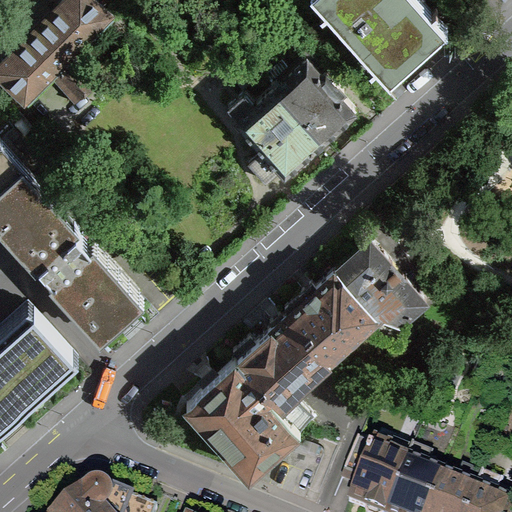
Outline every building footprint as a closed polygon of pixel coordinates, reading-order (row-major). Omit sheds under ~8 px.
[(5,98),(17,110),(53,73),(82,44),(113,13),(100,0),(60,0),(0,60),(0,71),(16,87),(5,98)] [(446,25),(448,24),(434,8),(438,4),(436,2),(432,6),(426,0),(322,0),(325,3),(320,7),(322,9),(327,5),(374,58),(370,62),(372,64),(376,60),(390,76),(391,74),(409,59),(446,25)] [(88,50),(87,49),(82,44),(53,73),(75,97),(98,77),(83,60),(87,55),(88,54),(88,53),(88,52),(88,50)] [(266,69),(276,80),(325,134),(338,122),(355,106),(340,89),(344,86),(311,49),(292,65),(282,54),(266,69)] [(246,87),(227,102),(238,114),(236,115),(264,147),(250,160),(266,178),(281,165),(285,169),(307,149),(325,134),(276,80),(256,98),(246,87)] [(76,226),(79,222),(0,133),(0,178),(122,315),(129,309),(145,295),(93,238),(90,241),(76,226)] [(0,222),(35,262),(39,259),(52,274),(49,278),(100,335),(106,329),(122,315),(0,178),(0,222)] [(353,249),(337,264),(377,308),(408,320),(411,311),(426,296),(370,234),(353,249)] [(287,308),(330,356),(368,322),(372,326),(371,328),(400,338),(406,321),(407,321),(408,320),(377,308),(337,264),(316,282),(313,278),(312,278),(300,289),(285,303),(288,307),(287,308)] [(0,424),(3,422),(79,354),(29,298),(0,323),(0,424)] [(330,356),(287,308),(283,311),(281,308),(270,317),(273,320),(259,333),(256,336),(251,330),(233,347),(238,353),(300,422),(314,410),(294,388),(330,356)] [(300,422),(238,353),(212,376),(187,398),(250,468),(300,422)] [(385,511),(408,458),(412,447),(393,440),(390,446),(375,440),(372,445),(359,439),(347,469),(360,474),(349,501),(364,507),(365,507),(367,511),(385,511)] [(408,458),(385,511),(425,511),(442,472),(408,458)] [(466,511),(477,487),(442,472),(425,511),(466,511)] [(503,480),(483,472),(477,487),(466,511),(511,511),(511,492),(500,487),(503,480)] [(59,511),(155,511),(157,508),(94,481),(66,506),(59,511)]
